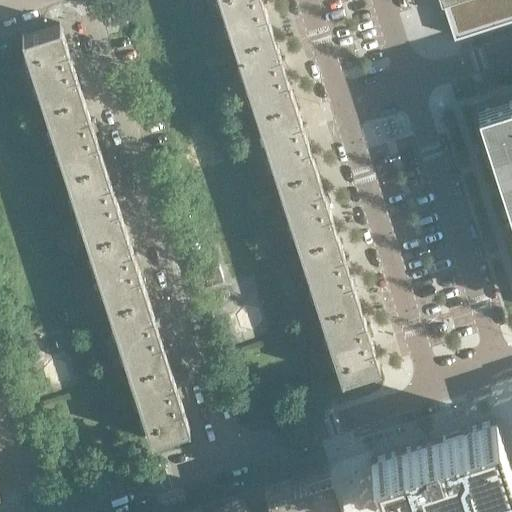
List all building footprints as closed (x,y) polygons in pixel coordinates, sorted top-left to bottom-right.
[(272,29),(263,1),(266,0),(220,0),(234,41),(272,29)] [(511,0),(442,0),(452,33),(511,13),(511,0)] [(82,90),(73,62),(76,61),(73,51),(69,52),(60,22),(22,34),(44,103),(82,90)] [(294,96),(285,68),(288,67),(285,56),(281,57),(272,29),(234,41),(255,108),(294,96)] [(103,157),(94,129),(98,128),(94,118),(91,119),(82,90),(44,103),(57,144),(65,169),(103,157)] [(511,90),(476,102),(476,103),(511,215),(511,90)] [(315,162),(306,134),(309,133),(306,123),(303,124),(294,96),(255,108),(277,175),(315,162)] [(124,224),(115,195),(119,194),(116,184),(112,185),(103,157),(65,169),(72,191),(86,236),(124,224)] [(336,229),(327,201),(331,200),(327,189),(324,191),(315,162),(277,175),(298,241),(336,229)] [(146,290),(137,262),(140,261),(137,251),(133,252),(124,224),(86,236),(98,273),(108,302),(146,290)] [(358,295),(349,267),(352,266),(349,256),(345,257),(336,229),(298,241),(319,308),(358,295)] [(223,277),(218,261),(199,268),(204,283),(223,277)] [(167,357),(158,328),(162,327),(158,317),(155,318),(146,290),(108,302),(114,321),(129,369),(167,357)] [(379,364),(370,334),(374,333),(370,323),(367,324),(358,295),(319,308),(341,376),(379,364)] [(189,425),(180,395),(183,394),(180,384),(176,385),(167,357),(129,369),(143,413),(151,437),(189,425)] [(511,472),(495,418),(369,458),(386,511),(400,511),(444,498),(451,496),(511,476),(511,472)] [(203,511),(343,511),(330,472),(203,511)]
